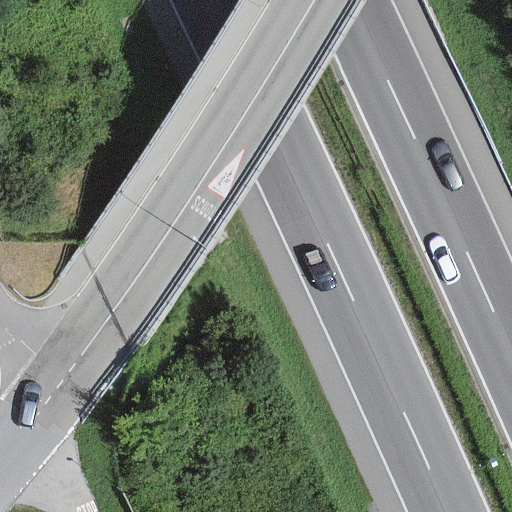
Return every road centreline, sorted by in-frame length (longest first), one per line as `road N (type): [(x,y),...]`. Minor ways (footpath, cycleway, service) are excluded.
road 1 (motorway): [(204,0),(445,511)]
road 2 (residential): [(313,0),(96,331)]
road 3 (motorway): [(511,355),(347,0)]
